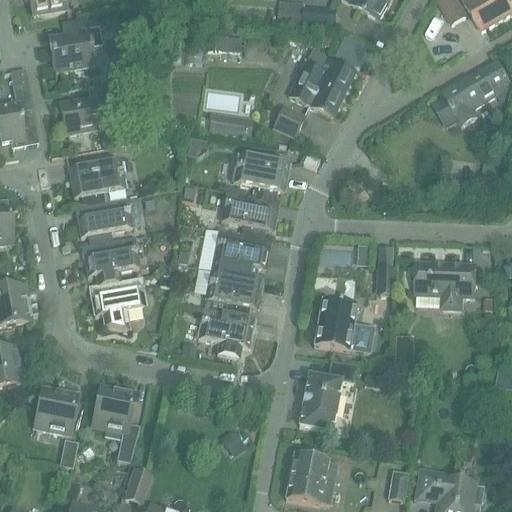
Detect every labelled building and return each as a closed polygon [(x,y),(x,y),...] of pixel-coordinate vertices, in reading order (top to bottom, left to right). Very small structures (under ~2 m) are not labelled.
[(28,0),(29,4),(32,21),(67,15),(63,0),(28,0)] [(350,9),(362,16),(379,25),(393,0),(338,0),(338,2),(351,9),(350,9)] [(445,0),(438,5),(452,29),(466,21),(453,0),(445,0)] [(459,0),(482,36),(511,17),(511,6),(508,0),(459,0)] [(269,26),(303,29),(335,31),(336,15),(304,13),(305,8),(280,6),(280,13),(270,12),(269,26)] [(49,47),(51,63),(56,85),(57,85),(55,78),(95,70),(92,53),(102,51),(97,20),(62,27),(65,45),(49,47)] [(326,62),(320,74),(310,68),(293,102),(308,110),(332,122),(354,76),(331,65),(326,62)] [(458,125),(461,130),(478,120),(474,114),(496,101),(494,96),(508,88),(497,69),(443,100),(445,103),(432,110),(444,132),(458,125)] [(34,127),(32,115),(25,74),(11,76),(16,108),(0,110),(0,139),(1,147),(11,145),(12,150),(26,148),(23,129),(34,127)] [(60,109),(65,139),(111,131),(107,104),(116,103),(113,87),(87,91),(89,104),(60,109)] [(273,132),(277,134),(295,143),(305,121),(283,110),(273,132)] [(255,190),(253,200),(273,205),(275,195),(284,197),(287,180),(288,180),(290,169),(291,169),(291,168),(239,158),(233,186),(255,190)] [(320,164),(319,164),(307,158),(303,167),(315,173),(320,164)] [(120,165),(87,171),(67,174),(68,175),(70,186),(71,186),(74,203),(83,201),(84,212),(104,208),(102,197),(124,193),(120,165)] [(243,228),(241,239),(261,243),(263,233),(272,235),(275,218),(276,219),(278,208),(279,208),(279,206),(273,205),(253,200),(228,195),(222,224),(243,228)] [(127,204),(104,208),(84,212),(74,213),(74,215),(76,226),(77,225),(80,242),(89,241),(91,251),(112,247),(110,237),(132,233),(127,204)] [(10,206),(0,206),(0,248),(12,248),(10,206)] [(220,235),(212,274),(253,283),(255,273),(264,275),(267,258),(268,258),(271,247),(271,246),(261,243),(241,239),(220,235)] [(112,247),(91,251),(80,252),(81,254),(83,265),(84,265),(87,281),(96,280),(98,290),(119,286),(117,276),(139,272),(134,243),(112,247)] [(476,270),(461,270),(444,269),(444,270),(435,270),(435,269),(416,268),(415,300),(442,301),(442,314),(461,314),(461,302),(475,302),(476,270)] [(376,272),(375,299),(394,299),(395,272),(376,272)] [(204,313),(246,322),(248,312),(256,314),(260,297),(261,297),(263,286),(264,286),(264,285),(253,283),(212,274),(206,303),(204,313)] [(141,282),(119,286),(98,290),(88,292),(88,293),(90,304),(92,304),(95,321),(103,319),(105,329),(103,329),(103,330),(128,335),(124,315),(146,311),(141,282)] [(278,289),(276,306),(289,308),(291,290),(278,289)] [(25,291),(5,294),(0,295),(0,330),(31,325),(25,291)] [(321,304),(313,350),(319,351),(349,357),(349,355),(369,359),(374,333),(353,330),(357,310),(321,304)] [(203,313),(199,335),(197,343),(219,347),(217,359),(240,363),(240,362),(238,361),(240,351),(249,353),(252,336),(253,336),(255,325),(256,326),(256,324),(246,322),(204,313),(203,313)] [(17,353),(0,355),(0,391),(24,387),(17,353)] [(299,430),(332,436),(341,386),(355,389),(358,371),(330,366),(328,382),(308,379),(304,399),(307,400),(305,410),(302,410),(299,430)] [(101,390),(92,431),(123,437),(117,465),(130,467),(140,430),(128,428),(135,397),(101,390)] [(42,391),(38,411),(34,432),(69,439),(73,418),(77,399),(42,391)] [(58,470),(72,472),(77,447),(63,444),(58,470)] [(285,504),(319,510),(320,508),(329,509),(337,468),(328,467),(328,464),(294,458),(285,504)] [(151,479),(136,474),(126,503),(140,509),(151,479)] [(388,503),(403,506),(408,478),(392,476),(388,503)] [(452,482),(422,477),(418,502),(439,506),(438,511),(470,511),(471,509),(481,511),(484,492),(451,486),(452,482)] [(67,485),(64,498),(60,511),(89,511),(75,508),(80,488),(67,485)]
